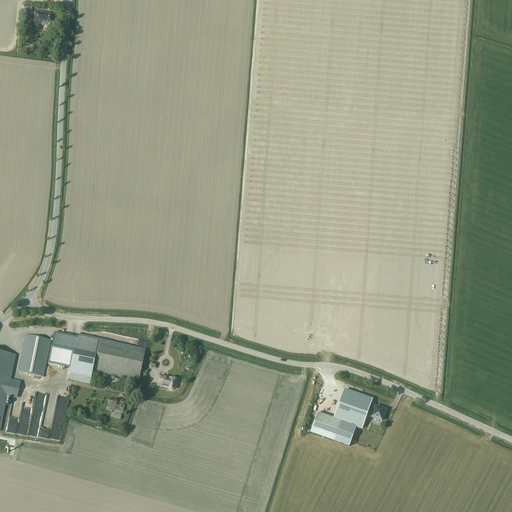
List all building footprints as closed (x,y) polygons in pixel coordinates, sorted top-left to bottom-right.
[(51,24),(53,15),(50,15),(50,13),(36,11),(34,24),(49,26),(49,23),(51,24)] [(146,349),(101,339),(77,334),(77,337),(54,333),(48,364),(70,368),(68,379),(90,384),(96,357),(97,357),(94,372),(139,381),(146,349)] [(51,341),(25,335),(18,372),(43,377),(51,341)] [(10,380),(15,355),(0,352),(0,426),(6,396),(17,399),(20,382),(10,380)] [(174,389),(174,387),(176,388),(178,380),(169,378),(160,376),(158,385),(169,387),(169,388),(169,389),(170,389),(170,390),(171,390),(172,390),(173,390),(173,389),(174,389)] [(70,390),(60,388),(53,425),(62,427),(70,390)] [(333,419),(317,413),(310,433),(349,447),(356,427),(362,429),(367,413),(372,415),(371,417),(381,421),(385,411),(375,407),(373,412),(368,410),(372,401),(343,391),(333,419)] [(36,392),(31,424),(18,422),(16,433),(39,437),(47,394),(36,392)] [(122,414),(124,406),(116,404),(117,402),(107,400),(105,410),(111,411),(110,418),(120,420),(121,414),(122,414)]
